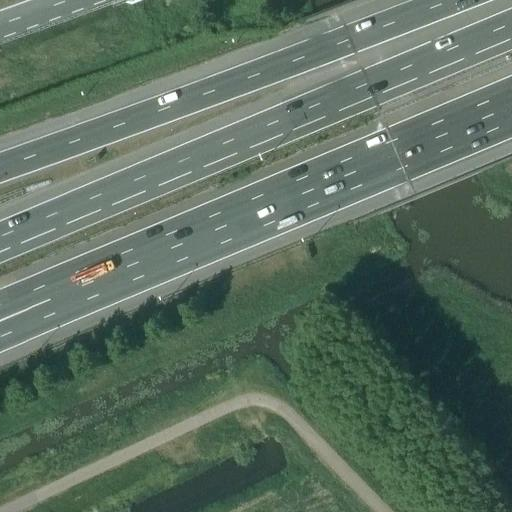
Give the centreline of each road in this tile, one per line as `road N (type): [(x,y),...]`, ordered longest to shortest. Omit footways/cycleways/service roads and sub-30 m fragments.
road 1 (motorway): [(511,23),(0,236)]
road 2 (motorway): [(49,299),(511,106)]
road 3 (motorway): [(453,0),(0,167)]
